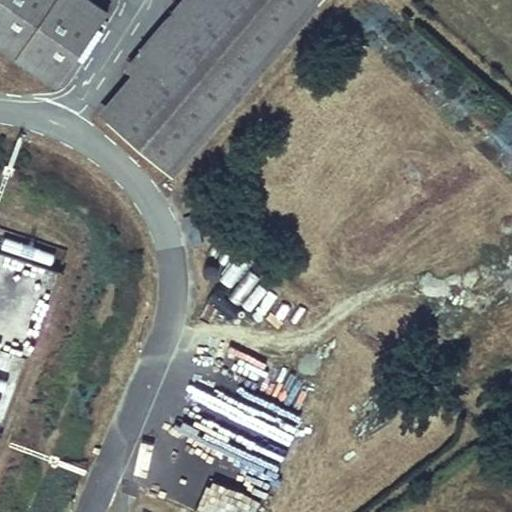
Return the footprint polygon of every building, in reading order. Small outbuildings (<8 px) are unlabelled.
[(100,0),(0,0),(0,30),(78,80),(121,13),(100,0)] [(119,0),(100,0),(121,13),(127,5),(119,0)] [(208,0),(108,120),(176,178),(323,0),(208,0)] [(465,140),(511,179),(511,111),(378,0),(369,0),(343,31),(469,136),(465,140)] [(0,412),(16,352),(0,347),(0,412)]
